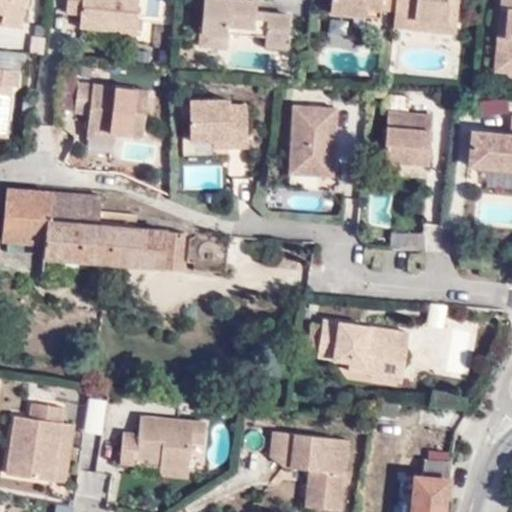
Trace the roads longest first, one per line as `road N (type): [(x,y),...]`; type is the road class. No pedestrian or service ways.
road 1 (residential): [(511,302),(361,287),(345,276),(338,243),(321,230),(233,226)]
road 2 (unknown): [(45,170),(42,90),(54,0)]
